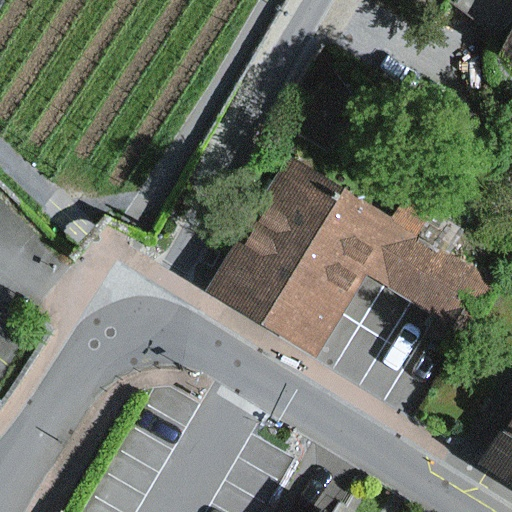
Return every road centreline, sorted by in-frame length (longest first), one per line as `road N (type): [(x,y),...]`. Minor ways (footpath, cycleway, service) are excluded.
road 1 (residential): [(141,324),(204,342),(257,370),(471,511)]
road 2 (residential): [(324,0),(141,324)]
road 3 (residential): [(141,324),(116,332),(85,364),(0,480)]
